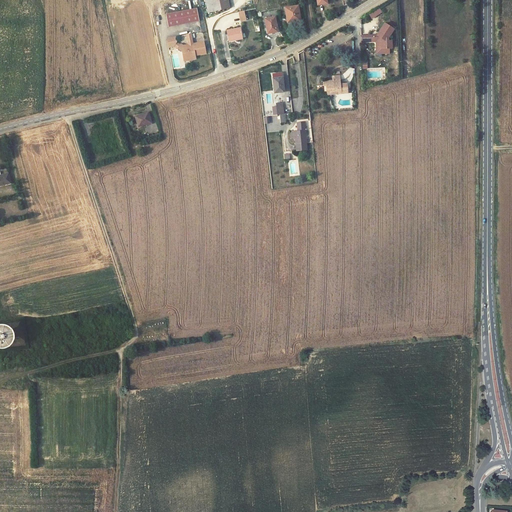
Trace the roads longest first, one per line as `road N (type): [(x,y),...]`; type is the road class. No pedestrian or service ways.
road 1 (track): [(68,115),(135,325),(120,355),(116,511)]
road 2 (tertiary): [(374,0),(237,69),(0,132)]
road 3 (primary): [(488,0),(487,285)]
road 4 (primary): [(511,442),(487,285)]
road 5 (primary): [(487,285),(495,405)]
